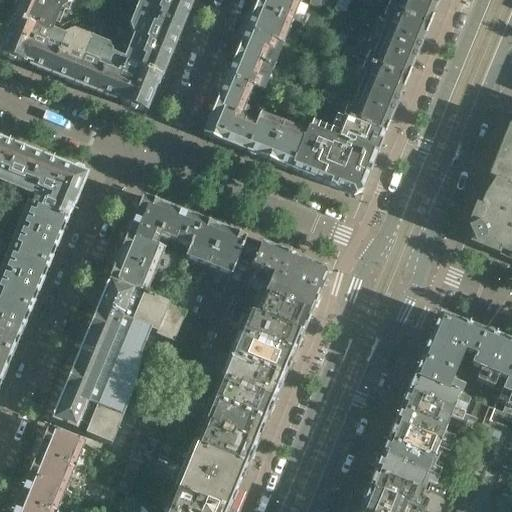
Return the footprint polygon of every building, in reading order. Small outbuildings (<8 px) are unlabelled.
[(48,31),(57,10),(60,11),(61,11),(35,0),(19,0),(12,18),(46,32),(48,31)] [(64,10),(68,0),(35,0),(61,11),(64,10)] [(181,29),(190,7),(173,0),(143,0),(139,12),(181,29)] [(295,19),(302,0),(257,0),(256,3),(295,19)] [(428,27),(439,0),(438,0),(399,0),(397,4),(389,1),(386,10),(428,27)] [(286,41),(295,19),(256,3),(247,25),(278,38),(286,41)] [(99,17),(101,11),(94,8),(92,14),(95,15),(99,17)] [(417,54),(428,27),(386,10),(382,18),(390,21),(383,40),(417,54)] [(106,22),(109,14),(101,11),(99,17),(98,19),(106,22)] [(170,55),(181,29),(139,12),(129,36),(130,39),(170,55)] [(89,20),(88,23),(92,25),(95,26),(98,19),(99,17),(95,15),(92,14),(89,20)] [(0,55),(25,66),(35,41),(43,44),(46,35),(50,34),(49,33),(48,34),(48,32),(48,31),(46,32),(12,18),(0,47),(0,55)] [(103,29),(106,22),(98,19),(95,26),(103,29)] [(274,47),(278,38),(247,25),(238,47),(277,63),(282,50),(274,47)] [(50,75),(66,35),(63,36),(62,38),(50,34),(46,35),(43,44),(35,41),(25,66),(50,75)] [(72,84),(89,43),(67,34),(66,35),(50,75),(72,84)] [(160,79),(170,55),(130,39),(131,41),(134,42),(125,63),(126,65),(160,79)] [(407,80),(417,54),(383,40),(376,58),(367,54),(364,63),(407,80)] [(94,93),(110,53),(110,51),(89,43),(72,84),(94,93)] [(271,76),(277,63),(238,47),(229,70),(260,83),(264,73),(271,76)] [(128,79),(121,75),(124,66),(122,62),(111,58),(112,56),(110,53),(94,93),(119,103),(128,79)] [(146,114),(160,79),(126,65),(125,63),(125,64),(124,64),(123,63),(122,62),(124,66),(121,75),(128,79),(119,103),(146,114)] [(396,107),(407,80),(364,63),(360,71),(369,75),(361,93),(396,107)] [(241,107),(249,89),(256,92),(260,83),(229,70),(215,104),(246,117),(249,110),(241,107)] [(385,134),(396,107),(361,93),(354,111),(346,108),(342,116),(385,134)] [(253,120),(246,117),(215,104),(201,136),(241,152),(253,120)] [(265,162),(280,123),(256,113),(253,120),(241,152),(265,162)] [(365,184),(385,134),(342,116),(333,137),(307,127),(304,132),(289,171),(290,172),(342,192),(353,197),(361,194),(365,184)] [(289,171),(304,132),(280,123),(265,162),(289,171)] [(511,135),(472,235),(474,236),(474,237),(474,239),(475,241),(476,243),(478,244),(477,246),(511,259),(511,135)] [(0,181),(14,147),(0,141),(0,181)] [(0,183),(23,193),(38,157),(14,147),(0,181),(0,183)] [(50,196),(62,166),(38,157),(23,193),(36,197),(38,191),(50,196)] [(64,229),(86,176),(62,166),(50,196),(38,191),(36,197),(28,215),(64,229)] [(0,207),(4,209),(8,199),(0,195),(0,207)] [(159,239),(170,210),(160,206),(160,205),(146,200),(145,200),(141,198),(135,213),(136,213),(126,236),(155,248),(159,239)] [(0,228),(5,231),(17,203),(8,199),(4,209),(0,218),(0,219),(0,228)] [(188,250),(200,222),(170,210),(159,239),(188,250)] [(55,251),(64,229),(28,215),(20,237),(55,251)] [(207,269),(222,230),(200,221),(200,222),(188,250),(184,260),(207,269)] [(229,277),(244,239),(222,230),(207,269),(229,277)] [(154,277),(164,252),(155,248),(126,236),(116,261),(154,277)] [(46,272),(55,251),(20,237),(11,258),(46,272)] [(248,275),(251,266),(260,245),(244,239),(229,277),(218,304),(229,308),(233,310),(242,288),(248,275)] [(273,275),(282,254),(269,249),(269,248),(260,245),(251,266),(271,274),(273,275)] [(326,276),(323,270),(294,259),(294,258),(282,253),(282,254),(273,275),(319,294),(322,287),(321,287),(325,276),(326,276)] [(38,293),(46,272),(11,258),(2,279),(38,293)] [(144,301),(154,277),(116,261),(106,285),(106,286),(144,301)] [(319,294),(273,275),(271,274),(262,296),(310,316),(319,294)] [(257,294),(263,281),(248,275),(242,288),(257,294)] [(0,302),(29,314),(38,293),(2,279),(0,284),(0,302)] [(63,390),(60,397),(52,418),(51,418),(50,422),(108,446),(133,386),(113,378),(121,357),(117,355),(120,348),(138,355),(146,335),(175,347),(186,319),(144,301),(106,286),(97,306),(94,314),(86,334),(83,341),(74,362),(71,369),(63,390)] [(301,338),(310,316),(262,296),(253,318),(301,338)] [(0,327),(20,336),(29,314),(0,302),(0,327)] [(220,330),(229,308),(218,304),(209,326),(220,330)] [(301,338),(253,318),(247,316),(238,338),(256,345),(258,342),(267,346),(266,349),(291,360),(301,338)] [(475,356),(484,334),(439,316),(430,337),(464,351),(475,356)] [(211,352),(220,330),(209,326),(199,347),(211,352)] [(0,352),(11,357),(20,336),(0,327),(0,352)] [(484,385),(502,341),(484,334),(475,356),(471,367),(482,371),(478,383),(484,385)] [(454,373),(464,351),(430,337),(421,360),(454,373)] [(291,360),(266,349),(264,353),(255,349),(256,345),(238,338),(229,360),(282,382),(291,360)] [(507,381),(511,368),(511,344),(502,341),(484,385),(491,388),(495,377),(507,381)] [(216,354),(211,352),(199,347),(190,369),(201,374),(207,376),(216,354)] [(0,377),(2,378),(11,357),(0,352),(0,377)] [(282,382),(229,360),(220,382),(238,389),(240,386),(249,389),(247,393),(273,404),(282,382)] [(451,383),(454,373),(421,360),(413,378),(458,396),(462,387),(451,383)] [(495,412),(490,423),(505,429),(509,418),(511,411),(511,368),(507,382),(502,393),(510,396),(502,415),(495,412)] [(192,396),(201,374),(190,369),(181,391),(192,396)] [(455,403),(458,396),(413,378),(407,393),(463,415),(466,408),(455,403)] [(273,404),(247,393),(246,397),(237,393),(238,389),(220,382),(211,404),(264,426),(273,404)] [(183,418),(192,396),(181,391),(172,413),(183,418)] [(463,415),(407,393),(400,410),(445,428),(449,418),(460,423),(463,415)] [(264,426),(211,404),(202,426),(220,433),(222,429),(231,433),(229,437),(255,448),(264,426)] [(464,511),(467,505),(484,511),(505,511),(511,497),(511,431),(505,429),(490,423),(495,412),(487,409),(481,423),(474,440),(444,511),(464,511)] [(441,437),(445,428),(400,410),(394,426),(449,449),(452,441),(441,437)] [(174,440),(183,418),(172,413),(163,435),(174,440)] [(474,440),(481,423),(473,419),(466,436),(474,440)] [(255,448),(229,437),(228,441),(219,437),(220,433),(202,426),(193,447),(246,469),(255,448)] [(394,426),(387,442),(432,460),(442,464),(446,456),(449,449),(394,426)] [(73,468),(83,444),(47,429),(47,430),(46,430),(37,453),(73,468)] [(165,462),(174,440),(163,435),(154,457),(165,462)] [(428,468),(432,460),(387,442),(381,457),(436,480),(439,473),(428,468)] [(246,469),(193,447),(184,469),(202,477),(203,473),(213,477),(211,481),(237,491),(246,469)] [(63,492),(73,468),(37,453),(27,477),(63,492)] [(138,476),(144,461),(133,456),(127,472),(138,476)] [(436,480),(381,457),(374,473),(419,492),(422,483),(433,488),(436,480)] [(228,511),(237,491),(211,481),(210,484),(200,481),(202,477),(184,469),(175,491),(224,511),(228,511)] [(129,498),(138,476),(127,472),(118,493),(129,498)] [(416,499),(419,492),(374,473),(368,489),(423,511),(427,504),(416,499)] [(44,511),(55,511),(63,492),(27,477),(17,501),(44,511)] [(422,511),(368,489),(358,511),(422,511)] [(224,511),(175,491),(166,511),(224,511)] [(123,511),(129,498),(118,493),(110,511),(123,511)] [(44,511),(17,501),(12,511),(44,511)]
